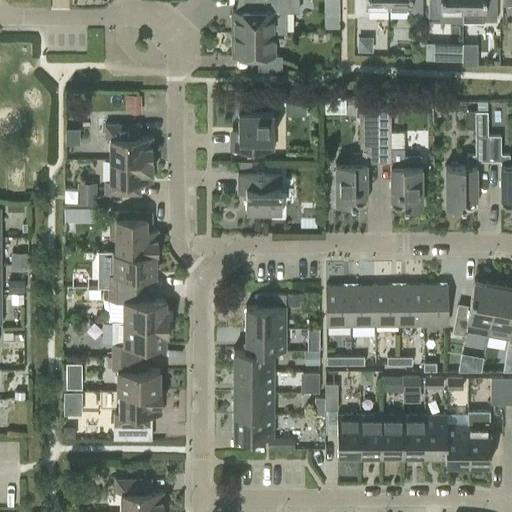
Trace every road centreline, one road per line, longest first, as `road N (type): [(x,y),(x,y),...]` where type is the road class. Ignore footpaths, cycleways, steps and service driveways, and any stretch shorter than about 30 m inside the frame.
road 1 (residential): [(210,274),(180,238),(178,44),(152,17),(0,15)]
road 2 (residential): [(511,245),(231,251),(210,274)]
road 3 (residential): [(511,507),(475,498),(203,493)]
road 4 (residential): [(203,493),(203,293),(210,274)]
